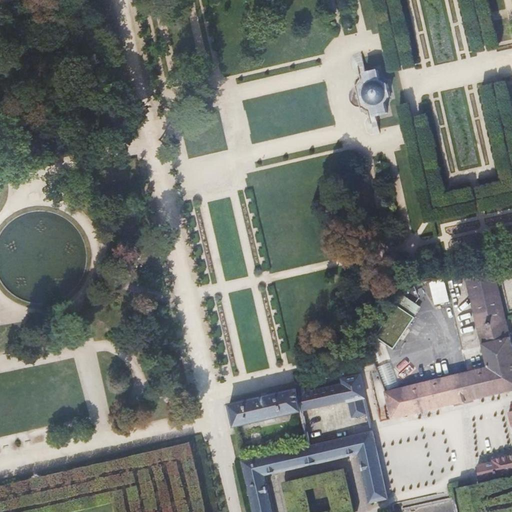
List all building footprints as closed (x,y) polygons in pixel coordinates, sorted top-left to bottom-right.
[(364,89),(362,89),(364,101),(367,100),(373,105),(375,116),(388,113),(385,101),(389,97),(391,96),(388,82),(386,83),(380,79),(378,69),(365,71),(368,82),(364,89)] [(444,377),(385,391),(392,420),(511,390),(511,343),(493,263),(466,270),(488,366),(453,375),(452,369),(443,372),(444,377)] [(446,276),(431,280),(436,303),(451,300),(446,276)] [(396,306),(376,337),(393,348),(413,317),(396,306)] [(371,429),(372,432),(373,431),(372,423),(376,423),(373,412),(369,413),(366,398),(378,395),(376,384),(363,387),(361,375),(343,379),(344,384),(298,395),(297,390),(296,387),(230,403),(235,426),(348,400),(352,419),(368,415),(371,429)] [(479,471),(477,472),(479,482),(511,473),(511,411),(509,412),(511,425),(511,455),(494,460),(492,463),(478,466),(479,471)] [(242,461),(254,511),(273,511),(264,474),(360,452),(371,502),(389,498),(373,431),(372,432),(242,461)]
